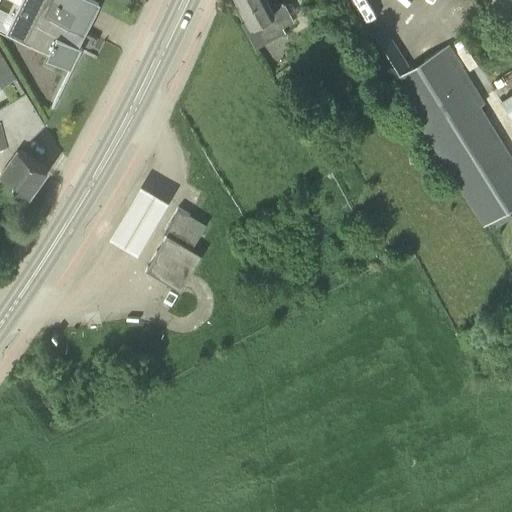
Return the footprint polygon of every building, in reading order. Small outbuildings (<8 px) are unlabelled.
[(46,0),(41,11),(47,14),(31,44),(72,64),(70,68),(71,69),(82,48),(77,45),(84,33),(85,33),(85,32),(84,32),(98,2),(93,0),(46,0)] [(242,21),(256,46),(257,46),(254,41),(295,18),(284,0),(280,0),(272,4),(269,0),(239,0),(249,17),(242,21)] [(392,74),(410,65),(390,24),(371,34),(392,74)] [(0,85),(17,74),(0,46),(0,85)] [(511,208),(511,157),(444,47),(393,78),(484,226),(511,208)] [(44,123),(24,91),(0,105),(0,169),(31,191),(48,167),(19,146),(44,123)] [(107,238),(150,261),(167,232),(164,230),(176,210),(138,187),(107,238)] [(146,267),(181,288),(202,253),(192,247),(207,223),(178,206),(176,210),(164,230),(167,232),(150,261),(146,267)]
